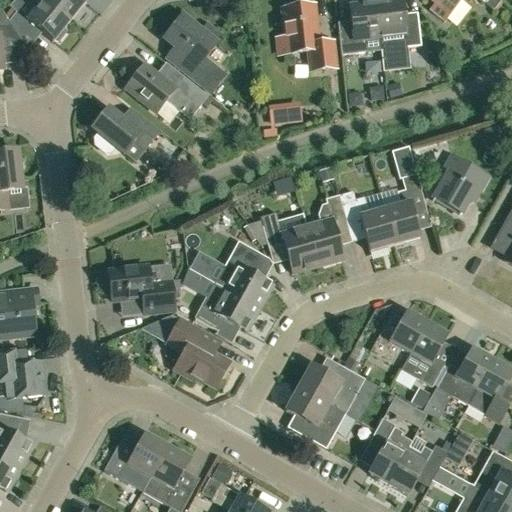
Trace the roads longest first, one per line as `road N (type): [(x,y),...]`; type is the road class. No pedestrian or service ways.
road 1 (residential): [(511,333),(430,293),(332,307),(297,330),(230,443)]
road 2 (residential): [(98,419),(84,383),(56,156),(43,127)]
road 3 (unclassified): [(145,0),(43,127)]
road 4 (residential): [(230,443),(151,402),(98,419)]
